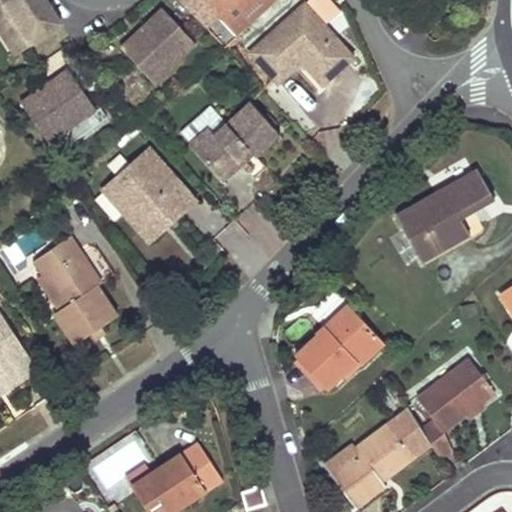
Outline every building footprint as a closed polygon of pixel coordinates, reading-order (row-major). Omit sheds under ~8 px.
[(0,0),(0,31),(4,37),(12,32),(26,52),(62,27),(43,0),(0,0)] [(181,0),(206,27),(218,16),(220,18),(238,38),(280,0),(181,0)] [(306,5),(250,53),(273,80),(296,60),(311,62),(328,81),(339,71),(354,60),(306,5)] [(119,51),(153,87),(195,48),(160,10),(138,30),(140,32),(119,51)] [(26,52),(12,32),(4,37),(18,58),(26,52)] [(304,73),(320,88),(328,81),(311,62),(296,60),(273,80),(280,86),(297,71),(304,73)] [(21,104),(51,148),(78,130),(97,117),(67,73),(21,104)] [(279,142),(249,105),(226,125),(214,136),(208,129),(192,142),(220,176),(245,155),(251,162),(253,164),(266,152),(279,142)] [(214,136),(226,125),(212,108),(184,132),(192,142),(208,129),(214,136)] [(85,139),(109,123),(102,113),(97,117),(78,130),(85,139)] [(150,150),(101,193),(141,238),(164,217),(173,226),(184,216),(198,203),(150,150)] [(220,176),(226,183),(251,162),(245,155),(220,176)] [(480,172),(396,218),(421,263),(470,236),(461,219),(495,200),(487,184),(480,172)] [(141,238),(149,247),(173,226),(164,217),(141,238)] [(174,231),(148,250),(170,280),(197,260),(174,231)] [(74,239),(38,262),(47,277),(68,310),(63,313),(56,316),(76,347),(100,331),(119,318),(101,289),(105,286),(74,239)] [(47,277),(42,280),(63,313),(68,310),(47,277)] [(511,286),(500,295),(511,312),(511,286)] [(325,330),(295,357),(325,390),(355,361),(360,366),(384,344),(348,306),(333,319),(324,328),(325,330)] [(0,383),(11,376),(15,384),(26,376),(36,369),(0,312),(0,383)] [(470,361),(418,400),(432,421),(421,430),(425,436),(430,444),(439,459),(452,451),(442,434),(461,419),(494,393),(470,361)] [(26,376),(15,384),(20,391),(41,377),(36,369),(26,376)] [(0,393),(15,384),(11,376),(0,383),(0,393)] [(409,411),(356,450),(360,455),(332,476),(355,507),(384,486),(381,481),(376,474),(384,467),(425,436),(421,430),(409,411)] [(381,481),(430,444),(425,436),(384,467),(376,474),(381,481)] [(173,511),(220,480),(195,444),(183,453),(170,463),(171,465),(154,477),(152,474),(131,488),(147,511),(173,511)] [(332,476),(360,455),(356,450),(354,445),(325,466),(332,476)] [(148,467),(127,482),(131,488),(152,474),(148,467)] [(260,487),(240,492),(245,510),(266,504),(260,487)]
